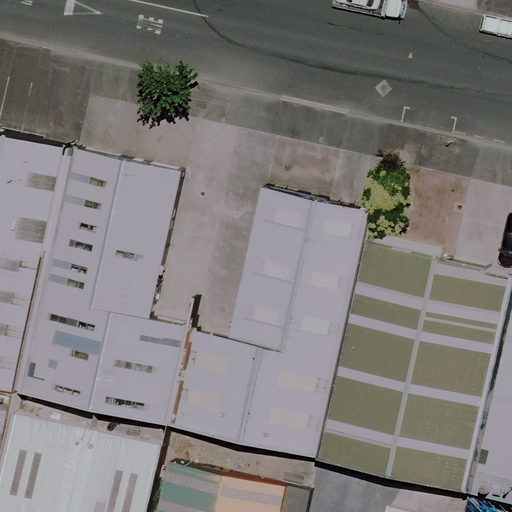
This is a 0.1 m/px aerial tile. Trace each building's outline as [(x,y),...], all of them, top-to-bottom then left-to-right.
[(0,401),(4,403),(56,153),(0,141),(0,401)] [(56,153),(4,403),(153,433),(175,326),(136,318),(165,175),(56,153)] [(175,326),(153,433),(295,463),(339,249),(347,214),(245,193),(216,336),(175,326)] [(295,463),(447,494),(492,280),(339,249),(295,463)] [(492,280),(447,494),(511,507),(511,260),(496,257),(492,280)] [(0,511),(122,511),(137,442),(1,414),(0,421),(0,511)] [(268,511),(277,472),(137,442),(122,511),(268,511)]
